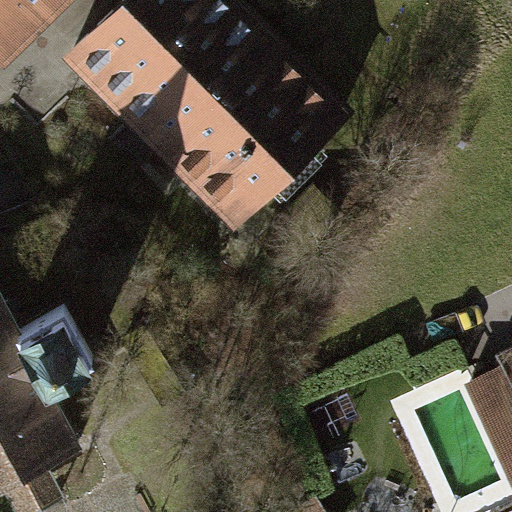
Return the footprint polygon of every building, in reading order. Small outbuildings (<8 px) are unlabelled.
[(0,0),(0,62),(5,67),(72,0),(0,0)] [(116,0),(61,54),(235,231),(357,111),(247,0),(116,0)] [(0,292),(0,491),(3,490),(15,511),(35,511),(64,497),(48,466),(83,447),(52,389),(97,365),(66,307),(21,331),(0,292)] [(167,315),(121,341),(153,398),(199,373),(167,315)] [(511,387),(502,367),(466,383),(511,482),(511,387)] [(327,511),(317,497),(297,510),(298,511),(327,511)]
